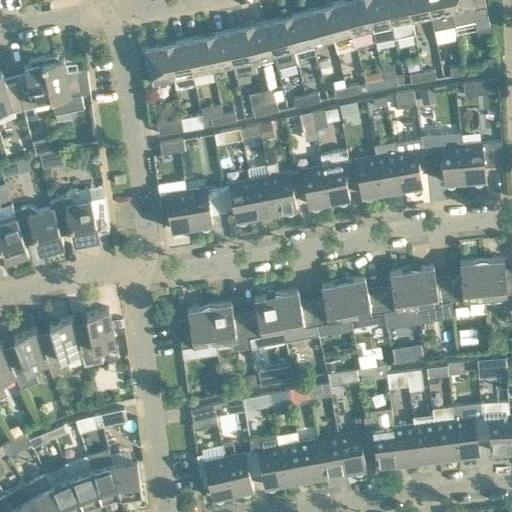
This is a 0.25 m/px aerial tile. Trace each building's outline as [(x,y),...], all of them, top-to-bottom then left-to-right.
[(357,45),(353,34),(344,0),(340,0),(324,4),(334,39),(337,50),(357,45)] [(372,29),(365,0),(344,0),(353,34),(372,29)] [(394,36),(386,0),(365,0),(372,29),(375,40),(394,36)] [(415,32),(412,20),(407,0),(386,0),(394,36),(415,32)] [(433,16),(429,0),(407,0),(412,20),(433,16)] [(456,24),(456,23),(450,0),(429,0),(433,16),(435,28),(456,24)] [(490,26),(484,0),(450,0),(456,23),(476,19),(478,28),(490,26)] [(334,39),(324,4),(305,10),(314,44),(334,39)] [(314,44),(305,10),(285,15),(294,49),(314,44)] [(297,61),(294,49),(285,15),(265,20),(275,55),(278,66),(297,61)] [(275,55),(265,20),(254,24),(253,22),(245,24),(254,60),(275,55)] [(254,60),(245,24),(237,26),(238,27),(225,30),(232,65),(233,65),(236,76),(257,72),(254,60)] [(232,65),(225,30),(205,34),(212,69),(232,65)] [(212,69),(205,34),(185,38),(192,73),(193,73),(212,69)] [(192,73),(185,38),(164,42),(171,77),(173,77),(176,89),(195,85),(193,73),(192,73)] [(171,77),(164,42),(144,47),(151,81),(171,77)] [(66,71),(65,62),(63,56),(58,57),(57,52),(43,55),(51,96),(54,108),(65,105),(72,108),(83,106),(81,96),(90,94),(86,67),(66,71)] [(51,96),(43,55),(28,58),(29,63),(24,64),(27,78),(16,81),(23,108),(34,105),(33,99),(51,96)] [(463,72),(462,64),(449,66),(451,74),(463,72)] [(434,68),(422,70),(423,79),(435,77),(434,68)] [(6,84),(3,76),(2,70),(0,70),(0,118),(14,115),(12,111),(23,108),(16,81),(6,84)] [(423,79),(422,70),(409,72),(411,81),(423,79)] [(398,83),(396,75),(383,77),(385,86),(398,83)] [(385,86),(383,77),(371,79),(373,88),(385,86)] [(358,82),(346,85),(347,93),(360,91),(358,82)] [(347,93),(346,85),(333,87),(335,96),(347,93)] [(415,103),(413,89),(395,92),(398,106),(415,103)] [(318,91),(305,94),(307,102),(320,99),(318,91)] [(386,103),(385,93),(373,96),(374,104),(386,103)] [(307,102),(305,94),(293,96),(295,105),(307,102)] [(276,100),(264,103),(266,112),(278,109),(276,100)] [(266,112),(264,103),(252,106),(254,115),(266,112)] [(337,106),(325,108),(328,120),(339,118),(337,106)] [(235,110),(223,113),(224,121),(236,119),(235,110)] [(224,121),(223,113),(210,115),(212,124),(224,121)] [(190,115),(181,116),(183,129),(192,127),(190,115)] [(183,129),(181,116),(156,120),(159,133),(183,129)] [(261,134),(259,122),(239,126),(241,138),(261,134)] [(241,138),(239,126),(214,131),(216,143),(241,138)] [(420,171),(426,170),(422,147),(420,136),(393,140),(395,151),(402,186),(422,183),(420,171)] [(185,149),(183,137),(159,141),(161,153),(185,149)] [(484,165),(502,163),(501,139),(461,143),(464,179),(485,177),(484,165)] [(402,186),(395,151),(393,140),(375,143),(377,154),(375,155),(382,190),(402,186)] [(464,179),(461,143),(422,147),(426,170),(442,169),(443,180),(464,179)] [(346,147),(319,153),(322,164),(329,199),(350,195),(347,184),(353,183),(348,159),(346,147)] [(382,190),(375,155),(348,159),(353,183),(359,181),(361,193),(382,190)] [(294,194),(300,193),(296,169),(279,173),(277,161),(267,163),(276,210),(297,206),(294,194)] [(276,210),(267,163),(247,167),(249,178),(256,214),(276,210)] [(329,199),(322,164),(296,169),(300,193),(306,192),(308,203),(329,199)] [(256,214),(249,178),(223,183),(218,184),(222,208),(233,206),(236,217),(256,214)] [(211,209),(222,208),(218,184),(186,189),(192,225),(213,221),(211,209)] [(91,197),(89,186),(65,191),(66,194),(50,197),(52,205),(53,205),(59,228),(69,225),(72,222),(76,225),(73,229),(75,240),(98,235),(98,233),(108,231),(103,194),(91,197)] [(192,225),(186,189),(159,194),(163,217),(169,216),(171,228),(192,225)] [(29,252),(24,238),(14,207),(12,201),(0,204),(0,243),(1,242),(5,245),(2,249),(6,259),(29,252)] [(63,242),(59,228),(53,205),(52,205),(39,208),(31,204),(31,203),(14,207),(24,238),(33,235),(36,231),(40,234),(37,238),(40,248),(63,242)] [(503,255),(481,257),(485,306),(500,305),(499,295),(511,294),(511,269),(505,271),(503,255)] [(486,311),(485,306),(481,257),(460,259),(461,274),(448,276),(452,299),(471,298),(472,313),(486,311)] [(433,263),(411,266),(420,319),(435,316),(433,302),(452,299),(448,276),(435,278),(433,263)] [(420,319),(411,266),(389,269),(392,284),(379,287),(384,310),(386,324),(420,319)] [(364,274),(343,278),(352,326),(366,323),(364,314),(384,310),(379,287),(367,289),(364,274)] [(352,326),(343,278),(321,282),(324,297),(312,299),(317,323),(336,319),(338,329),(352,326)] [(297,287),(276,291),(285,339),(299,336),(297,327),(317,323),(312,299),(300,302),(297,287)] [(285,339),(276,291),(254,295),(257,310),(245,312),(250,345),(285,339)] [(231,299),(209,303),(217,351),(250,345),(245,312),(233,314),(231,299)] [(217,351),(209,303),(187,306),(190,321),(178,323),(182,347),(193,345),(195,355),(217,351)] [(86,326),(75,328),(80,350),(84,364),(102,360),(100,345),(116,342),(109,306),(86,311),(88,322),(86,326)] [(80,350),(75,328),(71,315),(49,321),(52,332),(51,336),(40,339),(47,360),(52,373),(70,368),(66,354),(80,350)] [(47,360),(40,339),(35,326),(14,334),(18,345),(16,349),(6,352),(14,373),(20,386),(38,379),(33,365),(47,360)] [(14,373),(6,352),(0,339),(0,396),(7,393),(1,380),(14,373)] [(386,370),(385,363),(356,367),(358,379),(374,377),(373,375),(386,373),(386,370)] [(423,387),(421,366),(407,368),(409,383),(409,388),(423,387)] [(502,385),(511,382),(511,366),(499,370),(502,385)] [(358,379),(356,367),(327,370),(330,384),(351,380),(358,379)] [(388,386),(409,383),(407,368),(386,370),(386,373),(388,386)] [(475,387),(497,386),(496,368),(474,369),(475,387)] [(324,396),(322,381),(309,383),(311,396),(311,398),(324,396)] [(311,396),(309,383),(289,387),(291,400),(311,396)] [(291,400),(289,387),(269,391),(272,404),(291,400)] [(272,404),(269,391),(243,396),(245,409),(272,404)] [(233,411),(231,399),(213,402),(216,414),(233,411)] [(511,448),(508,413),(508,399),(481,401),(482,414),(484,438),(489,438),(490,450),(511,448)] [(478,438),(484,438),(482,414),(481,401),(452,404),(459,453),(479,451),(478,438)] [(218,422),(216,414),(213,402),(190,408),(193,418),(191,419),(193,428),(218,422)] [(459,453),(452,404),(432,407),(433,413),(438,456),(459,453)] [(127,419),(124,407),(100,412),(103,425),(127,419)] [(397,461),(393,426),(391,407),(372,410),(372,414),(364,415),(366,429),(369,452),(375,451),(377,464),(397,461)] [(103,425),(100,412),(92,414),(95,426),(103,425)] [(433,413),(412,415),(413,423),(418,458),(438,456),(433,413)] [(66,430),(63,423),(51,428),(54,435),(66,430)] [(418,458),(413,423),(393,426),(397,461),(418,458)] [(32,445),(54,435),(51,428),(29,437),(31,442),(32,445)] [(363,453),(369,452),(366,429),(339,434),(345,469),(366,465),(363,453)] [(305,476),(298,441),(296,430),(276,433),(278,445),(285,480),(305,476)] [(29,437),(25,431),(12,438),(2,444),(6,450),(8,455),(31,442),(29,437)] [(285,480),(278,445),(276,433),(276,432),(250,436),(252,450),(256,473),(262,472),(264,484),(285,480)] [(345,469),(339,434),(319,438),(325,473),(345,469)] [(325,473),(319,438),(298,441),(305,476),(325,473)] [(109,447),(86,453),(101,499),(108,496),(113,495),(118,493),(118,494),(121,494),(113,461),(109,447)] [(250,474),(256,473),(252,450),(224,456),(233,491),(253,486),(250,474)] [(86,453),(66,461),(66,463),(84,505),(86,504),(88,503),(89,503),(90,503),(92,502),(94,501),(99,499),(101,499),(86,453)] [(233,491),(224,456),(198,462),(204,485),(210,484),(213,496),(233,491)] [(113,461),(121,494),(141,491),(140,479),(146,478),(143,457),(114,461),(113,461)] [(66,463),(45,472),(51,484),(64,511),(68,511),(69,511),(75,509),(79,507),(83,505),(84,505),(66,463)] [(45,472),(26,483),(42,511),(64,511),(51,484),(45,472)] [(24,481),(5,493),(17,511),(42,511),(26,483),(24,481)] [(4,492),(0,495),(0,511),(17,511),(5,493),(4,492)]
